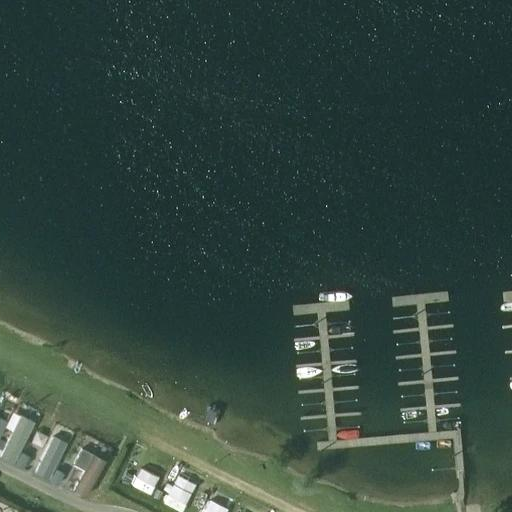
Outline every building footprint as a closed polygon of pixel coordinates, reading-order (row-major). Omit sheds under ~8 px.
[(38,469),(51,475),(66,439),(53,434),(38,469)] [(87,492),(106,456),(82,443),(74,460),(85,466),(75,486),(87,492)] [(22,468),(28,456),(20,452),(14,464),(22,468)] [(153,496),(162,477),(142,467),(133,487),(153,496)] [(49,481),(57,485),(63,474),(55,470),(49,481)] [(172,495),(168,503),(187,511),(191,504),(172,495)] [(0,500),(0,511),(6,511),(9,505),(0,500)]
